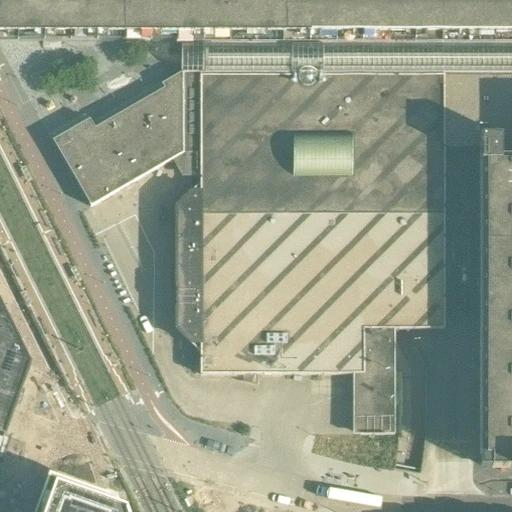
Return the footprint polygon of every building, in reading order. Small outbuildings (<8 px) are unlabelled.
[(0,0),(0,30),(74,31),(75,29),(93,29),(95,31),(153,31),(155,29),(173,29),(175,31),(190,31),(200,40),(260,40),(262,42),(268,42),(270,40),(291,40),(299,40),(298,0),(0,0)] [(511,0),(298,0),(299,40),(299,47),(390,47),(390,40),(391,40),(394,43),(410,43),(413,40),(443,40),(443,43),(511,43),(511,0)] [(90,120),(52,142),(91,208),(183,155),(183,154),(200,154),(200,184),(175,209),(175,331),(200,356),(200,375),(201,377),(360,377),(360,437),(394,437),(394,370),(394,345),(394,331),(415,331),(443,331),(444,331),(444,313),(444,150),(454,150),(479,150),(479,469),(511,469),(511,73),(454,74),(444,74),(444,79),(333,79),(321,89),(293,89),(281,79),(201,79),(201,90),(183,90),(183,88),(181,88),(181,90),(168,90),(168,88),(166,88),(110,121),(95,130),(90,120)] [(0,437),(4,439),(15,410),(16,406),(15,406),(21,389),(22,390),(23,386),(25,378),(26,379),(27,375),(30,366),(26,358),(25,354),(24,354),(19,345),(20,344),(17,339),(15,337),(16,336),(14,332),(13,332),(12,330),(12,329),(10,324),(9,324),(5,316),(6,316),(3,311),(1,309),(2,309),(0,304),(0,437)] [(49,479),(37,511),(118,511),(115,502),(49,479)]
